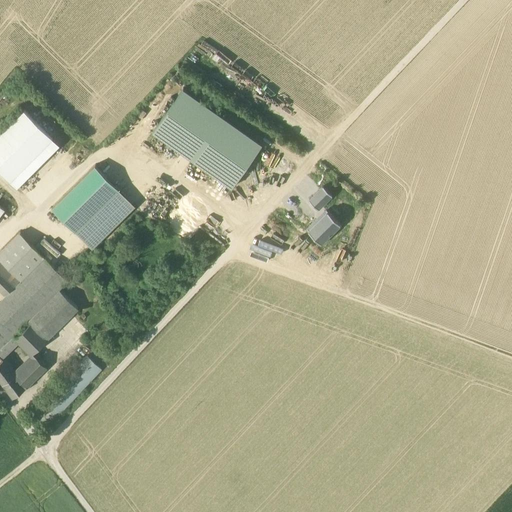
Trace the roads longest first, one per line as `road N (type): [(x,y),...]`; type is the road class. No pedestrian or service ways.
road 1 (track): [(464,0),(42,448),(0,482)]
road 2 (track): [(511,354),(231,249)]
